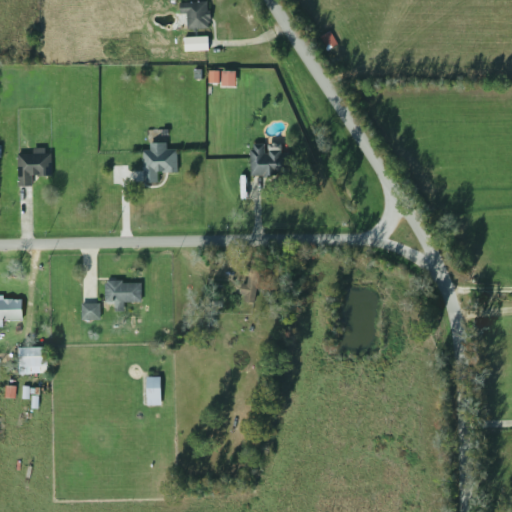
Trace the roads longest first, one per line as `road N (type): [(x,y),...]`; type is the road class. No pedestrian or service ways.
road 1 (tertiary): [(464,511),(459,327),(417,230),(280,0)]
road 2 (residential): [(0,237),(417,230)]
